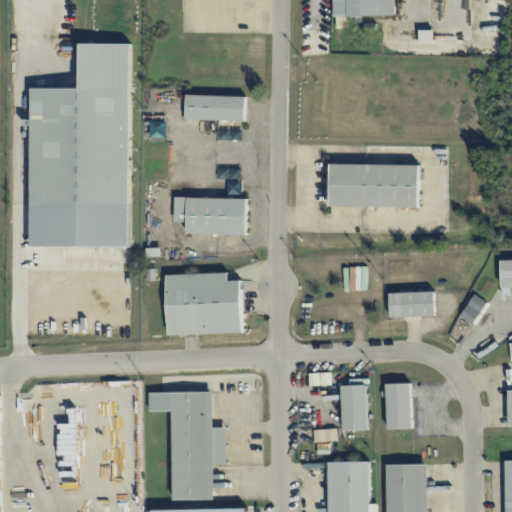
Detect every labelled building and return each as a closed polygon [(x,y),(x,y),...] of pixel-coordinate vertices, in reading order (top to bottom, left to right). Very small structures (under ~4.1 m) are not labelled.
[(396,15),(396,0),(334,0),(334,16),(396,15)] [(33,247),(131,247),(131,44),(82,44),(82,88),(32,88),(33,247)] [(247,96),(187,95),(187,119),(246,121),(247,96)] [(420,165),(332,163),(331,206),(420,208),(420,165)] [(248,199),(176,197),(175,221),(188,222),(188,233),(247,235),(248,199)] [(511,259),(501,260),(502,287),(511,287),(511,259)] [(229,281),(229,273),(168,275),(169,335),(244,333),(242,281),(229,281)] [(435,291),(390,293),(391,317),(435,316),(435,291)] [(387,384),(388,429),(413,428),(412,383),(387,384)] [(367,385),(343,386),(344,431),(369,430),(367,385)] [(175,500),(216,499),(215,464),(229,463),(228,427),(214,428),(214,392),(150,393),(151,411),(174,411),(175,500)] [(370,461),(329,462),(329,511),(376,511),(377,504),(371,504),(370,461)] [(429,511),(428,464),(387,465),(388,511),(429,511)]
